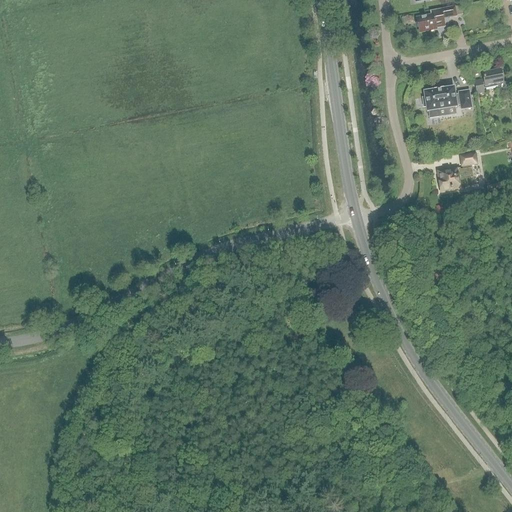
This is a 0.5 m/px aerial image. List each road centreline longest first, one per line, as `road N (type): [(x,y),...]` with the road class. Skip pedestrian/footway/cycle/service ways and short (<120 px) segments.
road 1 (unclassified): [(0,343),(65,328),(216,252),(355,217)]
road 2 (secondary): [(511,485),(414,355),(380,291),(355,217)]
road 3 (secondary): [(355,217),(323,0)]
road 4 (unclassified): [(374,212),(396,207),(409,179),(389,65)]
road 5 (unclassified): [(389,65),(511,41)]
